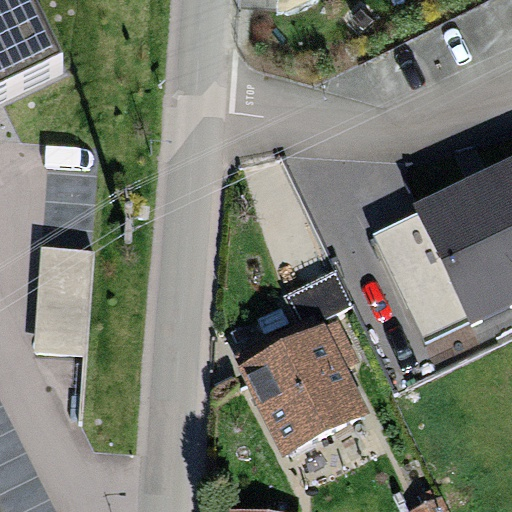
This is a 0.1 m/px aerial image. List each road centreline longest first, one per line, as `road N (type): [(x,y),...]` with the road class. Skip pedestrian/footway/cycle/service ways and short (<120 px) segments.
road 1 (tertiary): [(163,511),(192,115)]
road 2 (residential): [(192,115),(369,145),(511,102)]
